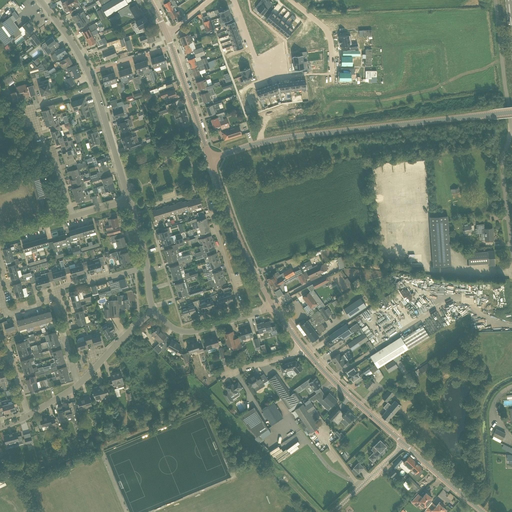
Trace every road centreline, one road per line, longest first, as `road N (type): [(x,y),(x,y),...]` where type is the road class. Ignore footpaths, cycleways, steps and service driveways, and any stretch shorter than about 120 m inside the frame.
road 1 (tertiary): [(511,112),(277,138),(210,159)]
road 2 (unclassified): [(511,234),(494,0)]
road 3 (residential): [(71,217),(57,162),(38,146),(31,114),(94,90)]
road 4 (tertiary): [(273,305),(210,159)]
road 5 (tertiary): [(404,444),(304,348)]
road 6 (residential): [(273,305),(192,331),(171,327),(155,311)]
